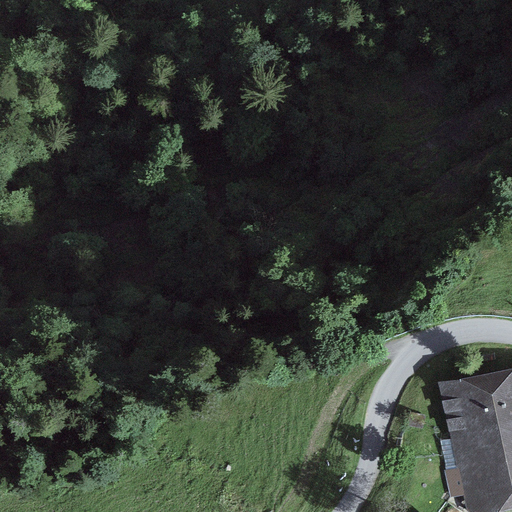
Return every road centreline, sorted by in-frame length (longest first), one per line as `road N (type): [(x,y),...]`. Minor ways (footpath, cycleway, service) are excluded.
road 1 (unclassified): [(343,511),(378,404),(404,365),(447,336),(511,333)]
road 2 (track): [(429,343),(387,347),(352,374),(284,511)]
